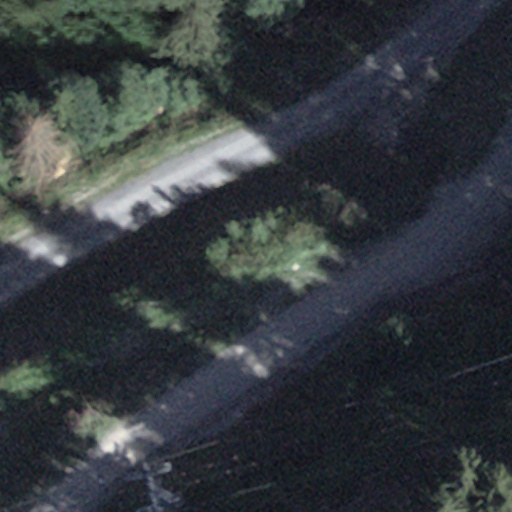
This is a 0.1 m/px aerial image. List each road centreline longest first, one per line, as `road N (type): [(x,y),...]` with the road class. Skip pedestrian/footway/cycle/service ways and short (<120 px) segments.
road 1 (track): [(77,511),(251,358),(311,315),(415,266),(511,181)]
road 2 (track): [(0,280),(375,76),(452,0)]
